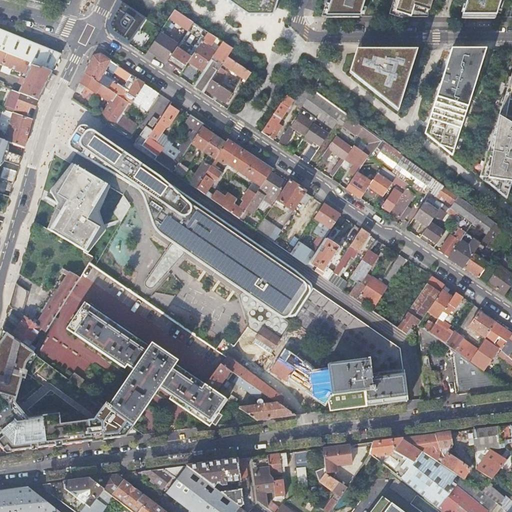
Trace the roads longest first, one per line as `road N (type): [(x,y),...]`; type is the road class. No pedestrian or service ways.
road 1 (secondary): [(511,405),(0,472)]
road 2 (residential): [(88,33),(511,312)]
road 3 (tertiary): [(0,277),(48,109),(88,33)]
road 4 (residential): [(302,0),(300,26),(320,36),(511,37)]
